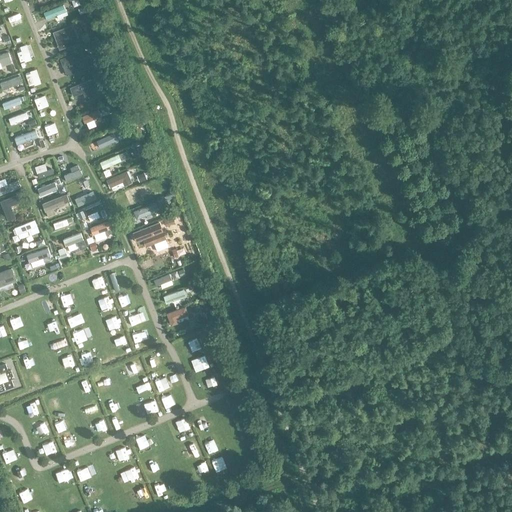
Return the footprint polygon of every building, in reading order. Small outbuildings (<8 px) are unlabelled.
[(19,10),(16,1),(1,7),(4,16),(10,14),(18,11),(19,10)] [(24,25),(10,30),(13,39),(19,37),(27,34),(24,25)] [(72,25),(53,32),(56,40),(68,35),(71,45),(79,42),(72,25)] [(95,29),(88,32),(92,44),(99,41),(95,29)] [(33,48),(18,54),(21,62),(27,60),(35,57),(36,57),(33,48)] [(11,51),(0,54),(0,61),(1,62),(2,66),(9,64),(12,63),(11,59),(10,56),(12,56),(11,51)] [(84,51),(61,59),(63,66),(73,62),(76,72),(90,67),(84,51)] [(0,81),(0,88),(0,90),(18,83),(16,76),(0,81)] [(93,79),(71,88),(74,95),(83,92),(86,100),(96,97),(99,96),(93,79)] [(49,95),(35,101),(38,110),(44,108),(52,105),(52,104),(49,95)] [(32,108),(7,118),(9,125),(34,115),(32,108)] [(85,124),(100,115),(95,108),(81,117),(85,124)] [(58,119),(43,124),(47,133),(52,131),(60,128),(61,128),(58,119)] [(34,128),(18,134),(21,141),(37,134),(34,128)] [(99,136),(100,141),(111,139),(110,133),(99,136)] [(107,166),(118,160),(115,154),(104,159),(107,166)] [(44,164),(36,167),(39,177),(53,173),(52,168),(46,170),(44,164)] [(63,175),(66,181),(81,173),(78,167),(63,175)] [(127,172),(107,181),(110,188),(112,187),(123,183),(124,186),(125,186),(132,183),(131,179),(133,179),(129,171),(128,172),(127,172)] [(145,174),(137,177),(140,183),(147,180),(145,174)] [(42,189),(43,195),(61,191),(59,185),(42,189)] [(70,190),(72,199),(92,194),(90,185),(70,190)] [(123,192),(125,197),(136,194),(135,188),(123,192)] [(14,196),(1,201),(6,215),(8,220),(15,217),(13,212),(10,205),(19,202),(16,195),(14,196)] [(47,203),(43,204),(46,211),(53,209),(65,204),(64,203),(69,201),(67,195),(62,197),(47,203)] [(167,198),(158,201),(161,209),(169,205),(168,201),(167,198)] [(35,220),(15,227),(17,234),(18,234),(32,228),(34,233),(39,231),(37,226),(35,220)] [(108,221),(91,227),(93,234),(105,230),(106,234),(112,232),(110,228),(108,221)] [(160,223),(134,234),(137,243),(144,240),(146,247),(166,239),(160,223)] [(81,232),(64,239),(66,246),(68,245),(77,241),(80,247),(80,249),(86,247),(81,232)] [(20,246),(27,268),(37,265),(35,259),(43,256),(40,248),(27,253),(24,244),(20,246)] [(192,246),(185,248),(186,254),(194,252),(192,246)] [(164,267),(169,264),(162,250),(157,252),(164,267)] [(12,268),(0,272),(0,289),(1,292),(8,289),(6,284),(12,282),(16,281),(12,268)] [(173,272),(159,278),(164,289),(178,283),(173,272)] [(96,282),(100,292),(111,288),(106,277),(96,282)] [(193,284),(195,290),(202,288),(200,282),(193,284)] [(173,305),(193,298),(189,288),(169,295),(173,305)] [(125,300),(131,298),(128,291),(123,293),(125,300)] [(61,297),(63,306),(74,304),(72,294),(61,297)] [(110,305),(115,302),(110,294),(105,298),(110,305)] [(40,300),(40,309),(55,308),(54,299),(40,300)] [(183,309),(166,315),(170,326),(176,324),(175,320),(186,316),(183,309)] [(119,314),(108,319),(114,330),(125,325),(119,314)] [(54,331),(64,326),(58,316),(49,321),(54,331)] [(90,341),(86,329),(75,332),(79,345),(90,341)] [(138,331),(140,341),(146,339),(144,330),(138,331)] [(57,339),(60,347),(71,343),(67,335),(57,339)] [(118,339),(122,349),(132,345),(128,335),(118,339)] [(197,352),(213,347),(209,335),(194,340),(197,352)] [(15,339),(18,350),(28,347),(25,336),(15,339)] [(87,363),(99,359),(95,348),(83,352),(87,363)] [(74,353),(64,357),(69,367),(79,363),(74,353)] [(23,359),(27,368),(40,363),(36,354),(23,359)] [(212,357),(203,361),(207,370),(217,366),(212,357)] [(144,359),(133,364),(138,376),(149,372),(144,359)] [(0,391),(14,386),(11,379),(14,378),(11,370),(8,371),(6,363),(0,365),(0,391)] [(43,371),(33,375),(36,383),(46,379),(43,371)] [(105,387),(117,382),(112,373),(101,378),(105,387)] [(219,373),(209,376),(212,387),(222,384),(219,373)] [(92,377),(86,379),(91,391),(97,389),(92,377)] [(62,396),(49,399),(52,407),(64,404),(62,396)] [(175,396),(166,398),(169,410),(178,408),(175,396)] [(160,397),(150,400),(152,409),(162,407),(160,397)] [(40,400),(28,404),(32,416),(44,412),(40,400)] [(104,402),(94,405),(97,416),(107,413),(104,402)] [(118,430),(129,426),(125,416),(115,420),(118,430)] [(202,429),(215,426),(212,416),(200,419),(202,429)] [(97,422),(103,433),(112,427),(106,417),(97,422)] [(178,422),(183,435),(194,431),(188,417),(178,422)] [(38,420),(39,429),(51,428),(51,420),(38,420)] [(72,420),(59,423),(62,432),(74,429),(72,420)] [(211,449),(223,447),(220,435),(209,437),(211,449)] [(68,450),(78,446),(75,440),(66,444),(68,450)] [(151,442),(140,446),(144,456),(155,452),(151,442)] [(131,445),(119,449),(123,460),(135,456),(131,445)] [(220,462),(224,470),(234,465),(230,457),(220,462)] [(197,464),(202,475),(212,470),(207,460),(197,464)] [(153,472),(162,468),(159,461),(150,465),(153,472)] [(80,465),(82,476),(88,474),(85,464),(80,465)] [(24,468),(15,473),(18,480),(28,476),(24,468)] [(132,473),(135,481),(145,478),(142,469),(132,473)] [(61,472),(64,483),(76,480),(73,470),(61,472)] [(167,482),(157,486),(160,495),(171,491),(167,482)] [(75,500),(86,494),(81,484),(70,490),(75,500)] [(35,490),(24,493),(27,503),(38,499),(35,490)]
